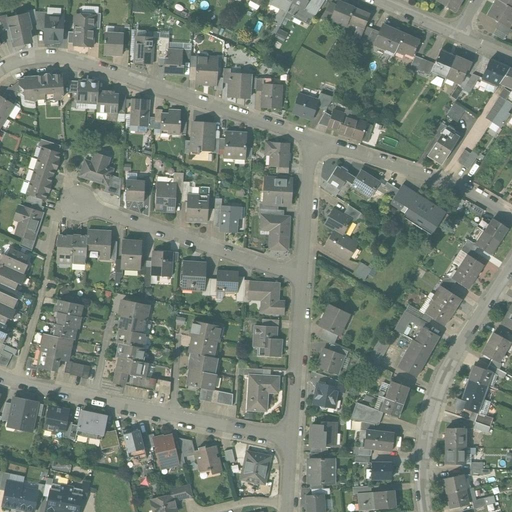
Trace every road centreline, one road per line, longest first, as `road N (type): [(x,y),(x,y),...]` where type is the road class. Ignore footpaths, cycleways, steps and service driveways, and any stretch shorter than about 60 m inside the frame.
road 1 (residential): [(0,70),(31,59),(65,60),(313,139)]
road 2 (residential): [(511,266),(441,382),(423,450),(425,511)]
road 3 (residential): [(303,275),(75,202)]
road 4 (residential): [(313,139),(458,186),(511,217)]
road 5 (residential): [(15,382),(58,212),(75,202)]
road 6 (residential): [(291,440),(303,275)]
road 7 (residential): [(303,275),(313,139)]
road 8 (residential): [(291,440),(171,416)]
